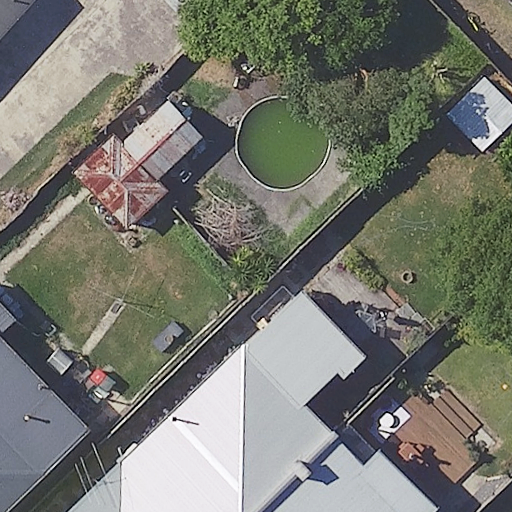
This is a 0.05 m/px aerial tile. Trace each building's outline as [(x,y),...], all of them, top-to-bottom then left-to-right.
[(0,0),(0,39),(34,0),(0,0)] [(216,0),(177,0),(196,19),(216,0)] [(219,153),(177,95),(83,163),(126,221),(219,153)] [(370,355),(298,282),(61,511),(437,511),(440,510),(329,395),(370,355)] [(0,322),(0,511),(4,511),(97,421),(0,322)]
